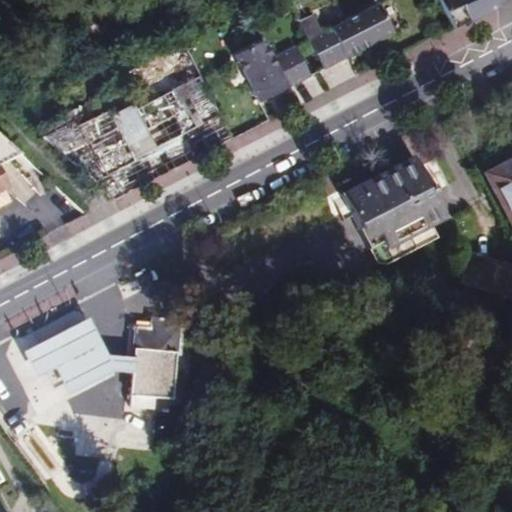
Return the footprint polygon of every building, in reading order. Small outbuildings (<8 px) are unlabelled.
[(441,0),(454,26),(500,2),(500,1),(501,0),(441,0)] [(315,15),(301,22),(325,69),(396,33),(380,4),(324,33),(315,15)] [(267,39),(238,53),(261,101),(313,74),(297,44),(276,54),(267,39)] [(97,108),(40,137),(110,199),(129,189),(230,138),(200,80),(113,120),(107,109),(105,110),(102,105),(97,108)] [(26,124),(40,137),(97,108),(95,104),(58,115),(26,124)] [(58,113),(22,120),(26,124),(58,115),(58,113)] [(0,135),(0,186),(1,185),(0,182),(0,161),(18,152),(0,135)] [(459,209),(427,147),(342,191),(354,213),(362,209),(386,255),(394,257),(450,229),(444,217),(459,209)] [(511,163),(482,178),(509,235),(511,233),(511,163)] [(53,212),(68,197),(54,184),(40,199),(53,212)] [(334,195),(229,250),(242,273),(347,219),(334,195)] [(85,212),(68,197),(53,212),(65,222),(84,212),(85,212)] [(456,288),(511,300),(511,267),(463,255),(456,288)] [(118,334),(121,365),(122,380),(126,380),(128,401),(151,400),(168,398),(164,321),(141,322),(142,332),(118,334)] [(122,380),(121,365),(98,367),(79,331),(16,363),(30,389),(49,380),(62,406),(111,381),(122,380)] [(151,400),(128,401),(129,411),(151,410),(151,400)]
